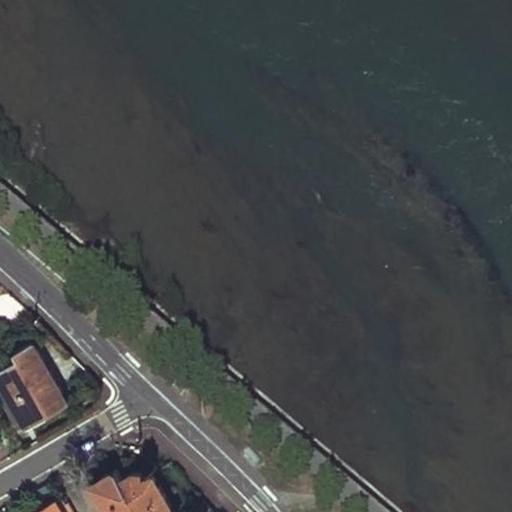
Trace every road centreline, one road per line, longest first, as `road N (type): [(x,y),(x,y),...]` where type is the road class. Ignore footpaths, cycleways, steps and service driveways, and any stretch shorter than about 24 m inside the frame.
road 1 (tertiary): [(142,396),(0,246)]
road 2 (tertiary): [(267,511),(142,396)]
road 3 (residential): [(0,483),(142,396)]
